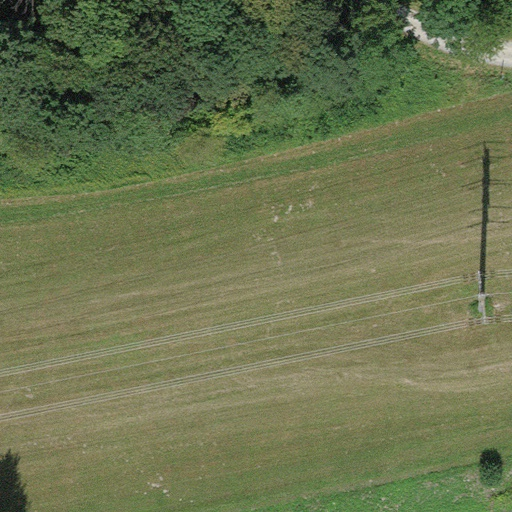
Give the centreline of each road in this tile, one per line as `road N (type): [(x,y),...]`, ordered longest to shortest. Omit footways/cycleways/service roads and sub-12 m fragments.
road 1 (unknown): [(511,100),(333,144),(0,205)]
road 2 (track): [(509,55),(452,43),(366,0)]
